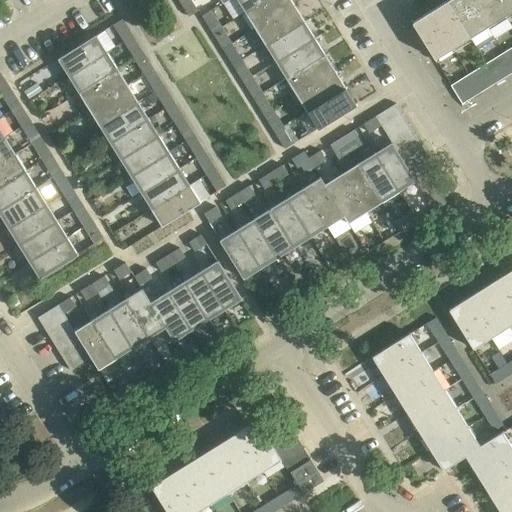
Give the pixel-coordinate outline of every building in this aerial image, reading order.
[(188,16),(197,11),(190,0),(187,0),(180,4),(188,16)] [(226,0),(222,3),(232,19),(243,12),(262,0),(226,0)] [(262,0),(243,12),(254,29),(293,4),(290,0),(262,0)] [(447,0),(443,0),(429,9),(455,50),(473,39),(447,0)] [(471,0),(447,0),(473,39),(478,48),(495,37),(490,29),(471,0)] [(495,0),(471,0),(490,29),(507,18),(495,0)] [(511,0),(495,0),(507,18),(511,14),(511,0)] [(254,29),(264,45),(303,21),(293,4),(254,29)] [(436,62),(455,50),(429,9),(410,21),(436,62)] [(201,15),(209,28),(218,22),(210,10),(201,15)] [(129,31),(121,18),(112,24),(120,36),(129,31)] [(264,45),(274,62),(314,37),(303,21),(264,45)] [(95,34),(56,58),(67,76),(106,51),(114,46),(104,30),(96,35),(95,34)] [(214,36),(222,49),(231,43),(223,31),(214,36)] [(274,62),(285,79),(324,54),(314,37),(274,62)] [(142,52),(135,40),(126,45),(133,57),(142,52)] [(222,49),(229,61),(238,55),(231,43),(222,49)] [(489,47),(481,52),(487,61),(495,56),(489,47)] [(508,74),(511,72),(511,59),(506,50),(497,56),(508,74)] [(117,68),(106,51),(67,76),(77,92),(117,68)] [(141,70),(150,64),(142,52),(133,57),(141,70)] [(285,79),(295,95),(335,70),(324,54),(285,79)] [(508,74),(497,56),(487,62),(499,80),(508,74)] [(489,86),(499,80),(487,62),(478,68),(489,86)] [(235,70),(242,82),(251,76),(244,64),(235,70)] [(77,92),(88,109),(127,84),(117,68),(77,92)] [(489,86),(478,68),(468,74),(480,92),(489,86)] [(295,95),(306,112),(345,87),(335,70),(295,95)] [(146,78),(154,91),(163,85),(155,73),(146,78)] [(470,98),(480,92),(468,74),(459,79),(470,98)] [(242,82),(250,94),(259,89),(251,76),(242,82)] [(459,79),(450,85),(461,103),(470,98),(459,79)] [(29,99),(42,91),(37,82),(23,91),(29,99)] [(137,101),(127,84),(88,109),(98,126),(137,101)] [(162,103),(171,97),(163,85),(154,91),(162,103)] [(306,112),(297,118),(308,133),(316,128),(317,129),(356,104),(345,87),(306,112)] [(11,110),(20,104),(12,92),(3,98),(11,110)] [(256,103),(263,115),(272,110),(264,97),(256,103)] [(98,126),(109,142),(148,118),(137,101),(98,126)] [(380,125),(381,127),(402,114),(395,103),(363,123),(368,132),(380,125)] [(18,122),(27,117),(20,104),(11,110),(18,122)] [(184,118),(176,106),(167,112),(175,124),(184,118)] [(263,115),(271,127),(280,122),(272,110),(263,115)] [(381,127),(388,137),(408,124),(402,114),(381,127)] [(148,118),(109,142),(119,159),(158,134),(163,131),(159,126),(155,129),(148,118)] [(182,136),(191,131),(184,118),(175,124),(182,136)] [(394,147),(415,134),(408,124),(388,137),(391,141),(394,147)] [(31,143),(40,138),(33,125),(24,131),(31,143)] [(353,129),(341,137),(346,146),(358,138),(353,129)] [(276,136),(284,148),(293,143),(285,130),(276,136)] [(119,159),(129,176),(168,151),(158,134),(119,159)] [(394,147),(401,157),(421,144),(415,134),(394,147)] [(0,162),(15,153),(5,137),(0,139),(0,162)] [(341,137),(329,144),(334,153),(338,151),(342,156),(349,151),(346,146),(341,137)] [(39,155),(48,150),(40,138),(31,143),(39,155)] [(204,152),(197,139),(188,145),(195,157),(204,152)] [(391,141),(373,152),(398,192),(415,181),(408,168),(401,157),(394,147),(391,141)] [(408,168),(428,155),(421,144),(401,157),(408,168)] [(320,150),(307,158),(309,160),(313,167),(325,159),(320,150)] [(179,168),(168,151),(129,176),(140,192),(179,168)] [(309,160),(307,158),(303,151),(291,159),(296,167),(309,160)] [(203,170),(212,164),(204,152),(195,157),(203,170)] [(381,202),(398,192),(373,152),(357,163),(381,202)] [(0,185),(26,170),(15,153),(0,162),(0,185)] [(52,177),(61,171),(53,159),(44,164),(52,177)] [(357,163),(340,173),(365,212),(381,202),(357,163)] [(287,173),(281,164),(269,172),(275,181),(287,173)] [(140,192),(150,209),(189,184),(179,168),(140,192)] [(0,209),(36,187),(26,170),(0,185),(0,209)] [(59,189),(68,183),(61,171),(52,177),(59,189)] [(275,181),(269,172),(258,179),(263,188),(275,181)] [(216,191),(225,185),(217,173),(208,178),(216,191)] [(347,223),(365,212),(340,173),(324,183),(343,217),(347,223)] [(319,176),(302,187),(327,227),(343,217),(324,183),(319,176)] [(200,202),(189,184),(150,209),(161,226),(200,202)] [(254,194),(248,185),(236,193),(242,202),(254,194)] [(46,203),(36,187),(0,209),(0,216),(7,228),(46,203)] [(310,237),(327,227),(302,187),(285,198),(310,237)] [(73,210),(82,204),(74,192),(65,197),(73,210)] [(242,202),(236,193),(224,200),(230,209),(242,202)] [(285,198),(269,208),(293,247),(310,237),(285,198)] [(17,244),(57,220),(46,203),(7,228),(17,244)] [(80,222),(89,216),(82,204),(73,210),(80,222)] [(221,215),(215,206),(203,214),(208,222),(209,222),(217,217),(221,215)] [(277,258),(293,247),(269,208),(252,218),(277,258)] [(411,211),(406,214),(413,224),(418,221),(414,216),(411,211)] [(224,227),(217,217),(209,222),(216,232),(224,227)] [(252,218),(235,229),(260,268),(277,258),(252,218)] [(67,237),(57,220),(17,244),(28,261),(67,237)] [(93,243),(102,238),(94,225),(85,231),(93,243)] [(243,279),(260,268),(235,229),(218,240),(243,279)] [(206,243),(200,234),(188,242),(194,251),(206,243)] [(28,261),(39,279),(78,254),(67,237),(28,261)] [(184,256),(179,247),(167,255),(172,264),(184,256)] [(172,264),(167,255),(155,262),(160,271),(172,264)] [(200,270),(224,310),(241,299),(217,259),(200,270)] [(118,279),(130,271),(125,262),(113,270),(118,279)] [(511,267),(500,275),(511,294),(511,267)] [(151,277),(145,268),(133,276),(139,285),(151,277)] [(183,281),(207,320),(224,310),(200,270),(183,281)] [(511,324),(511,294),(500,275),(482,286),(508,327),(511,324)] [(103,276),(91,283),(97,292),(109,285),(103,276)] [(166,291),(191,330),(207,320),(183,281),(166,291)] [(97,292),(91,283),(79,291),(85,300),(97,292)] [(508,327),(482,286),(465,297),(491,338),(508,327)] [(150,301),(141,288),(124,298),(148,338),(165,328),(150,301)] [(165,328),(173,341),(191,330),(166,291),(150,301),(165,328)] [(43,329),(64,315),(63,313),(75,306),(70,297),(36,317),(43,329)] [(491,338),(465,297),(447,309),(473,349),(491,338)] [(107,309),(132,348),(148,338),(124,298),(107,309)] [(132,348),(107,309),(91,319),(115,359),(132,348)] [(50,339),(71,326),(64,315),(43,329),(50,339)] [(435,337),(444,332),(435,317),(426,323),(435,337)] [(115,359),(91,319),(73,330),(77,336),(83,346),(90,357),(98,369),(115,359)] [(77,336),(73,330),(71,326),(50,339),(56,349),(77,336)] [(421,352),(409,332),(370,356),(382,376),(421,352)] [(56,349),(62,359),(83,346),(77,336),(56,349)] [(450,360),(459,355),(450,340),(441,346),(450,360)] [(90,357),(83,346),(62,359),(69,370),(90,357)] [(394,395),(433,371),(421,352),(382,376),(394,395)] [(452,364),(461,379),(470,373),(461,359),(452,364)] [(500,381),(511,373),(511,371),(507,364),(494,372),(500,381)] [(394,395),(405,413),(444,389),(433,371),(394,395)] [(470,393),(479,387),(470,373),(461,379),(470,393)] [(121,385),(111,391),(117,401),(128,395),(121,385)] [(405,413),(417,432),(456,408),(444,389),(405,413)] [(476,402),(484,416),(493,410),(484,396),(476,402)] [(429,451),(468,426),(456,408),(417,432),(429,451)] [(493,430),(502,425),(493,410),(484,416),(493,430)] [(284,416),(262,430),(269,441),(291,427),(284,416)] [(262,430),(255,419),(237,430),(263,471),(280,460),(275,452),(269,441),(262,430)] [(441,470),(450,465),(463,456),(480,445),(479,445),(468,426),(429,451),(441,470)] [(291,427),(269,441),(275,452),(297,438),(291,427)] [(237,430),(219,442),(244,482),(263,471),(237,430)] [(511,451),(511,447),(502,431),(479,445),(480,445),(463,456),(475,475),(511,451)] [(297,438),(275,452),(280,460),(282,462),(304,448),(297,438)] [(227,493),(244,482),(219,442),(202,453),(227,493)] [(288,473),(289,472),(310,459),(310,458),(304,448),(282,462),(288,473)] [(511,451),(475,475),(487,494),(511,477),(511,451)] [(202,453),(184,463),(210,504),(227,493),(202,453)] [(310,459),(289,472),(303,493),(323,480),(310,459)] [(184,463),(167,474),(190,511),(196,511),(210,504),(184,463)] [(166,511),(190,511),(167,474),(150,485),(166,511)] [(511,477),(487,494),(498,511),(511,503),(511,477)] [(278,496),(284,505),(297,497),(291,488),(278,496)] [(260,507),(262,511),(271,511),(279,507),(274,498),(260,507)] [(511,511),(511,503),(498,511),(511,511)]
